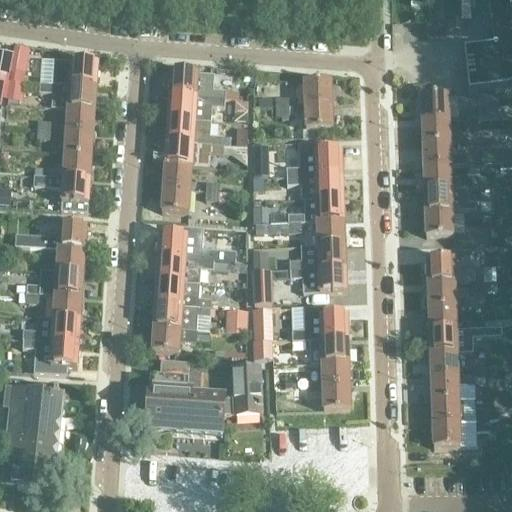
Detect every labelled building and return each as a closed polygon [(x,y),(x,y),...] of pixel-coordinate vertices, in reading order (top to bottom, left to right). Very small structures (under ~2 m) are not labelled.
[(511,89),(511,0),(495,0),(488,1),(493,49),(466,52),(471,94),(511,89)] [(446,40),(445,30),(445,27),(440,27),(440,24),(436,24),(437,27),(427,27),(427,40),(446,40)] [(0,76),(9,78),(13,56),(0,53),(0,76)] [(96,91),(98,67),(71,65),(70,89),(96,91)] [(197,101),(198,78),(198,77),(171,76),(170,100),(197,101)] [(54,88),(54,79),(41,79),(41,87),(54,88)] [(332,109),(331,85),(304,86),(305,110),(332,109)] [(95,114),(96,91),(70,89),(54,88),(41,87),(40,87),(39,96),(53,97),(52,111),(68,113),(95,114)] [(225,103),(226,95),(213,94),(212,102),(225,103)] [(449,123),(448,99),(421,100),(422,124),(449,123)] [(195,125),(197,101),(170,100),(168,123),(195,125)] [(245,105),(225,103),(212,102),(212,111),(244,113),(245,105)] [(289,110),(288,102),(276,102),(276,111),(289,110)] [(332,133),(332,109),(305,110),(306,134),(332,133)] [(289,119),(289,110),(276,111),(276,119),(289,119)] [(93,138),(95,114),(68,113),(66,136),(93,138)] [(478,122),(478,114),(464,114),(465,122),(478,122)] [(478,130),(478,122),(465,122),(465,131),(478,130)] [(210,140),(211,125),(195,125),(168,123),(167,146),(193,148),(209,149),(222,150),(223,141),(210,140)] [(450,146),(449,123),(422,124),(423,147),(450,146)] [(50,135),(51,126),(38,125),(37,134),(50,135)] [(50,143),(50,135),(37,134),(37,142),(50,143)] [(91,161),(93,138),(66,136),(65,159),(91,161)] [(192,171),(193,148),(167,146),(165,169),(192,171)] [(479,169),(479,160),(450,161),(450,146),(423,147),(424,170),(451,170),(467,169),(479,169)] [(234,160),(234,151),(222,150),(209,149),(209,158),(234,160)] [(510,165),(510,154),(481,155),(481,166),(510,165)] [(342,179),(341,156),(315,156),(315,171),(299,171),(299,172),(278,173),(279,181),(342,179)] [(90,184),(91,161),(65,159),(63,182),(90,184)] [(190,194),(192,171),(165,169),(163,193),(190,194)] [(480,177),(479,169),(467,169),(467,178),(480,177)] [(451,193),(451,170),(424,170),(425,194),(451,193)] [(47,181),(48,173),(35,172),(34,180),(47,181)] [(343,203),(342,179),(279,181),(256,182),(256,191),(316,189),(316,204),(343,203)] [(88,208),(90,184),(63,182),(47,181),(34,180),(34,189),(63,191),(62,206),(88,208)] [(233,198),(234,191),(219,190),(220,188),(207,187),(206,196),(233,198)] [(468,207),(467,192),(451,193),(425,194),(425,217),(452,216),(468,216),(481,215),(481,207),(468,207)] [(188,218),(190,194),(163,193),(162,217),(188,218)] [(233,206),(233,198),(206,196),(205,204),(233,206)] [(344,226),(343,203),(316,204),(317,218),(269,220),(270,228),(301,227),(317,227),(344,226)] [(481,215),(468,216),(468,224),(481,224),(481,215)] [(453,240),(452,216),(425,217),(426,241),(453,240)] [(345,249),(344,226),(317,227),(318,250),(345,249)] [(302,236),(301,227),(270,228),(256,229),(256,237),(302,236)] [(85,255),(87,231),(60,229),(59,242),(21,239),(20,250),(29,251),(85,255)] [(202,257),(203,241),(160,238),(159,262),(185,264),(201,265),(214,266),(215,257),(202,257)] [(243,253),(243,242),(234,241),(234,252),(243,253)] [(345,273),(345,249),(318,250),(319,273),(345,273)] [(83,278),(85,255),(29,251),(29,260),(42,261),(42,262),(58,263),(57,276),(83,278)] [(184,287),(185,264),(159,262),(157,286),(184,287)] [(483,286),(483,277),(454,278),(454,263),(427,264),(428,288),(455,287),(471,286),(483,286)] [(237,276),(237,268),(214,266),(201,265),(201,274),(237,276)] [(303,274),(302,266),(290,266),(279,267),(280,274),(290,274),(303,274)] [(346,297),(345,273),(319,273),(319,298),(346,297)] [(303,283),(303,274),(290,274),(270,275),(271,284),(303,283)] [(82,301),(83,278),(57,276),(55,300),(82,301)] [(199,303),(200,288),(184,287),(157,286),(155,309),(182,311),(182,310),(211,312),(212,304),(199,303)] [(484,295),(483,286),(471,286),(471,295),(484,295)] [(455,310),(455,287),(428,288),(429,311),(455,310)] [(38,298),(39,290),(27,289),(26,297),(38,298)] [(38,307),(38,298),(26,297),(25,307),(38,307)] [(80,325),(82,301),(55,300),(53,323),(80,325)] [(196,335),(197,320),(210,321),(211,312),(182,310),(182,311),(155,309),(154,332),(181,334),(196,335)] [(485,333),(485,324),(456,325),(455,310),(429,311),(430,334),(485,333)] [(320,323),(320,321),(320,311),(300,312),(300,324),(320,323)] [(348,343),(347,320),(320,321),(320,323),(321,344),(348,343)] [(79,348),(80,325),(53,323),(52,346),(79,348)] [(179,358),(181,334),(154,332),(152,356),(179,358)] [(457,357),(457,342),(485,341),(485,333),(430,334),(430,358),(457,357)] [(209,345),(209,336),(196,335),(196,344),(209,345)] [(36,345),(36,337),(23,336),(23,344),(36,345)] [(305,345),(305,336),(277,337),(277,346),(292,346),(305,345)] [(349,367),(348,343),(321,344),(322,368),(349,367)] [(35,354),(36,345),(23,344),(22,353),(35,354)] [(305,354),(305,345),(292,346),(292,354),(305,354)] [(77,372),(79,348),(52,346),(50,370),(77,372)] [(458,380),(457,357),(430,358),(431,381),(458,380)] [(188,380),(189,367),(161,365),(160,378),(188,380)] [(349,390),(349,367),(322,368),(322,382),(294,383),(285,383),(286,393),(287,393),(323,391),(349,390)] [(492,378),(492,371),(474,371),(474,380),(487,379),(487,378),(492,378)] [(262,419),(260,372),(232,373),(233,405),(225,404),(225,402),(187,399),(149,396),(146,435),(144,438),(146,439),(149,440),(151,441),(154,442),(157,442),(161,443),(164,442),(167,442),(170,440),(171,440),(171,439),(222,442),(223,431),(224,419),(234,420),(262,419)] [(188,380),(160,378),(150,377),(149,396),(187,399),(188,380)] [(487,379),(474,380),(458,380),(458,389),(487,388),(487,379)] [(459,403),(458,389),(458,380),(431,381),(432,404),(459,403)] [(350,414),(349,390),(323,391),(287,393),(288,401),(317,400),(317,401),(323,400),(324,415),(350,414)] [(53,493),(61,429),(64,397),(59,397),(59,395),(58,395),(57,397),(6,391),(4,411),(10,412),(1,487),(53,493)] [(460,427),(459,403),(432,404),(433,428),(460,427)] [(499,423),(498,415),(488,416),(488,417),(475,417),(476,426),(488,426),(488,425),(499,423)] [(489,434),(488,426),(476,426),(476,435),(489,434)] [(460,451),(460,427),(433,428),(434,452),(460,451)]
